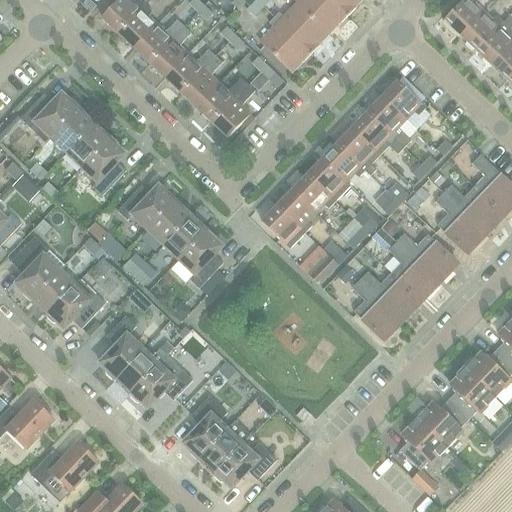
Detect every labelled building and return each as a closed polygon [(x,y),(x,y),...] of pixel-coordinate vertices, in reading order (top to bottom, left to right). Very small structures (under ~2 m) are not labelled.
[(118,0),(101,19),(117,34),(144,6),(137,0),(136,0),(133,3),(129,0),(118,0)] [(193,0),(189,6),(197,13),(203,5),(197,0),(193,0)] [(246,2),(244,0),(235,0),(231,4),(238,11),(246,2)] [(300,0),(297,4),(325,32),(332,26),(339,26),(347,16),(329,0),(300,0)] [(329,0),(347,16),(355,8),(355,1),(356,0),(329,0)] [(463,0),(443,21),(459,37),(483,13),(475,5),(478,0),(463,0)] [(262,8),(255,1),(246,11),(253,17),(262,8)] [(278,14),(273,18),(279,23),(311,54),(319,46),(319,39),(325,32),(297,4),(283,18),(278,14)] [(203,5),(197,13),(207,22),(213,15),(203,5)] [(117,34),(133,49),(155,25),(148,17),(151,12),(144,6),(117,34)] [(459,37),(475,51),(503,23),(496,17),(491,20),(483,13),(459,37)] [(475,51),(491,67),(511,44),(511,32),(511,31),(511,29),(511,18),(510,17),(503,23),(475,51)] [(279,23),(273,18),(268,24),(273,29),(259,43),(288,71),(295,64),(302,64),(311,54),(279,23)] [(133,49),(148,64),(183,27),(176,21),(169,29),(164,33),(155,25),(133,49)] [(148,64),(164,79),(187,55),(179,47),(182,42),(190,34),(183,27),(148,64)] [(220,35),(229,43),(236,36),(227,28),(220,35)] [(236,36),(229,43),(239,52),(245,44),(236,36)] [(511,44),(491,67),(506,82),(511,75),(511,44)] [(164,79),(179,94),(215,57),(209,51),(200,59),(195,62),(187,55),(164,79)] [(179,94),(195,109),(218,85),(210,77),(223,64),(215,57),(179,94)] [(258,58),(251,65),(260,73),(267,66),(258,58)] [(267,66),(260,73),(269,81),(278,89),(285,82),(276,74),(267,66)] [(195,109),(211,124),(248,86),(241,79),(231,89),(226,92),(218,85),(195,109)] [(397,82),(381,98),(405,122),(413,114),(418,117),(425,110),(397,82)] [(248,86),(211,124),(227,140),(250,115),(241,107),(255,93),(248,86)] [(45,144),(50,139),(80,108),(73,101),(68,101),(61,95),(53,103),(44,95),(20,120),(30,129),(45,144)] [(381,98),(366,114),(395,141),(401,134),(397,130),(405,122),(381,98)] [(50,139),(65,154),(93,125),(87,119),(87,114),(80,108),(50,139)] [(366,114),(351,129),(379,157),(388,148),(395,141),(366,114)] [(1,125),(0,125),(0,140),(8,132),(1,125)] [(65,154),(81,169),(111,137),(104,131),(99,131),(93,125),(65,154)] [(351,130),(336,145),(365,172),(371,178),(377,171),(371,165),(379,157),(351,129),(351,130)] [(401,134),(395,141),(403,150),(410,142),(402,134),(401,134)] [(111,137),(81,169),(96,183),(91,188),(101,198),(125,172),(117,164),(125,155),(118,149),(118,144),(111,137)] [(436,151),(443,157),(451,148),(445,142),(436,151)] [(336,145),(321,160),(345,184),(353,176),(358,179),(365,172),(336,145)] [(484,178),(474,187),(502,216),(508,210),(509,212),(511,208),(511,187),(479,156),(471,165),(484,178)] [(429,158),(421,167),(427,173),(436,164),(429,158)] [(321,160),(306,176),(334,204),(341,196),(350,187),(345,184),(321,160)] [(12,164),(5,172),(16,182),(23,174),(12,164)] [(29,172),(39,181),(47,174),(36,164),(29,172)] [(427,173),(421,167),(412,176),(419,182),(427,173)] [(430,180),(439,188),(446,181),(437,172),(430,180)] [(306,176),(291,192),(315,215),(323,207),(328,210),(334,204),(306,176)] [(41,191),(51,200),(58,193),(48,183),(41,191)] [(131,217),(147,231),(176,200),(169,193),(165,193),(158,187),(150,196),(141,187),(117,212),(127,222),(131,217)] [(450,187),(442,195),(484,238),(498,224),(497,222),(502,216),(474,187),(463,199),(450,187)] [(402,191),(393,200),(399,206),(408,198),(406,195),(402,191)] [(291,192),(276,207),(304,234),(311,228),(307,223),(315,215),(291,192)] [(406,204),(415,213),(424,204),(415,195),(406,204)] [(484,238),(442,195),(434,203),(447,216),(436,227),(441,231),(465,254),(471,248),(473,250),(484,238)] [(147,231),(162,246),(190,217),(183,211),(183,207),(176,200),(147,231)] [(399,206),(393,200),(384,209),(389,213),(391,215),(399,206)] [(304,234),(276,207),(260,223),(289,250),(304,234)] [(0,247),(21,225),(11,215),(6,221),(0,214),(0,247)] [(162,246),(178,261),(207,230),(200,223),(196,223),(190,217),(162,246)] [(369,220),(361,229),(367,236),(376,226),(369,220)] [(43,221),(34,230),(42,238),(51,229),(43,221)] [(385,229),(393,238),(400,231),(391,222),(385,229)] [(88,231),(99,242),(107,235),(95,223),(88,231)] [(367,236),(361,229),(352,238),(359,244),(367,236)] [(207,230),(178,261),(193,275),(188,280),(198,290),(216,271),(222,264),(213,256),(221,247),(215,241),(215,236),(207,230)] [(381,230),(372,239),(387,253),(387,252),(395,244),(381,230)] [(403,235),(396,243),(439,285),(451,272),(450,270),(456,264),(431,240),(427,236),(416,248),(403,235)] [(34,238),(10,263),(15,268),(24,276),(15,285),(22,291),(22,296),(30,303),(32,301),(32,300),(59,271),(64,266),(49,252),(39,242),(34,238)] [(83,247),(93,257),(101,249),(91,239),(83,247)] [(400,264),(391,273),(419,302),(424,297),(426,298),(439,285),(396,243),(395,244),(387,252),(400,264)] [(339,251),(331,260),(337,266),(346,258),(339,251)] [(307,277),(317,287),(337,266),(331,260),(327,256),(318,266),(307,277)] [(122,268),(132,277),(139,270),(129,260),(122,268)] [(336,277),(345,286),(355,276),(346,266),(336,277)] [(139,270),(132,277),(142,287),(149,280),(139,270)] [(32,300),(32,301),(47,315),(75,286),(59,271),(32,300)] [(216,271),(198,290),(206,297),(224,279),(216,271)] [(367,273),(359,282),(403,323),(415,310),(413,308),(419,302),(391,273),(379,286),(367,273)] [(47,315),(45,317),(52,324),(57,324),(63,331),(72,322),(81,331),(105,305),(95,296),(96,295),(80,281),(75,286),(47,315)] [(403,323),(359,282),(351,290),(363,302),(353,313),(381,341),(387,335),(389,336),(403,323)] [(136,291),(128,300),(134,306),(142,297),(136,291)] [(173,313),(181,321),(190,313),(181,304),(173,313)] [(111,380),(112,382),(142,350),(127,336),(135,327),(125,317),(105,338),(115,347),(98,364),(105,370),(105,375),(111,380)] [(505,342),(496,351),(511,366),(511,317),(504,324),(505,329),(498,335),(505,342)] [(95,323),(85,334),(90,338),(100,328),(95,323)] [(185,328),(178,336),(182,340),(189,333),(185,328)] [(166,343),(158,351),(165,358),(173,350),(166,343)] [(142,351),(112,382),(115,380),(129,394),(127,396),(128,397),(158,366),(165,358),(158,351),(151,359),(142,351)] [(470,360),(463,367),(496,399),(511,383),(508,379),(511,375),(511,366),(496,351),(488,360),(481,353),(474,360),(470,360)] [(158,366),(128,397),(129,398),(135,403),(139,404),(146,410),(162,393),(172,402),(191,382),(181,372),(166,357),(165,358),(158,366)] [(227,365),(219,373),(228,381),(235,373),(236,372),(227,364),(227,365)] [(457,392),(448,401),(469,421),(477,412),(481,415),(496,399),(463,367),(456,374),(456,379),(450,386),(457,392)] [(0,390),(10,380),(0,369),(0,390)] [(198,427),(182,444),(188,451),(189,455),(194,460),(196,462),(196,463),(198,460),(225,431),(218,423),(226,415),(224,413),(208,398),(189,418),(198,427)] [(0,415),(0,436),(5,431),(25,450),(52,420),(32,401),(16,418),(7,409),(0,415)] [(257,408),(268,418),(275,411),(264,401),(257,408)] [(421,410),(415,417),(448,449),(463,433),(460,430),(469,421),(448,401),(440,410),(433,403),(426,410),(421,410)] [(295,417),(303,423),(309,416),(302,409),(295,417)] [(399,452),(420,471),(429,462),(432,465),(448,449),(415,417),(408,424),(408,429),(401,435),(409,442),(399,452)] [(198,460),(213,474),(241,446),(250,436),(235,421),(225,431),(198,460)] [(502,437),(494,445),(502,453),(510,445),(502,437)] [(28,475),(38,485),(49,473),(69,492),(97,463),(76,444),(60,460),(51,451),(28,475)] [(213,474),(211,476),(213,478),(219,484),(223,484),(230,490),(246,473),(255,482),(275,462),(257,445),(249,454),(241,446),(213,474)] [(420,471),(412,480),(430,497),(439,489),(425,476),(420,471)] [(77,511),(133,511),(141,505),(121,486),(105,502),(95,493),(77,511)] [(14,495),(5,504),(14,511),(23,503),(14,495)] [(321,508),(317,511),(361,511),(348,499),(339,508),(332,501),(325,508),(321,508)]
